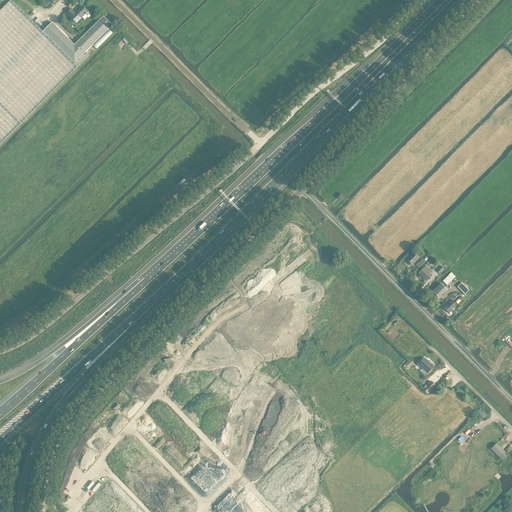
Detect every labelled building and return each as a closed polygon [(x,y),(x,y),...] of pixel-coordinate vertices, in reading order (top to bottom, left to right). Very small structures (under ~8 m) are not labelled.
[(10,0),(0,10),(0,144),(89,56),(85,52),(74,63),(43,32),(36,25),(32,21),(10,0)] [(76,24),(87,12),(81,6),(74,12),(71,9),(66,14),(76,24)] [(52,23),(43,32),(74,63),(85,52),(112,25),(103,16),(74,45),(52,23)] [(418,258),(413,253),(406,260),(412,265),(418,258)] [(417,265),(419,268),(426,262),(423,259),(417,265)] [(431,275),(429,273),(431,271),(426,266),(419,273),(423,277),(422,277),(425,281),(431,275)] [(453,280),(453,279),(455,277),(451,272),(448,275),(446,278),(445,278),(443,281),(447,285),(450,282),(453,280)] [(465,295),(469,291),(469,290),(461,283),(457,287),(465,295)] [(432,292),(439,298),(447,290),(440,284),(432,292)] [(449,313),(457,306),(451,299),(446,303),(447,304),(444,308),(449,313)] [(427,373),(434,367),(424,358),(418,364),(427,373)] [(422,389),(428,394),(436,386),(430,381),(423,389),(422,389)] [(463,445),(457,440),(445,452),(451,458),(458,452),(457,451),(463,445)] [(491,449),(502,461),(508,455),(496,443),(491,449)]
